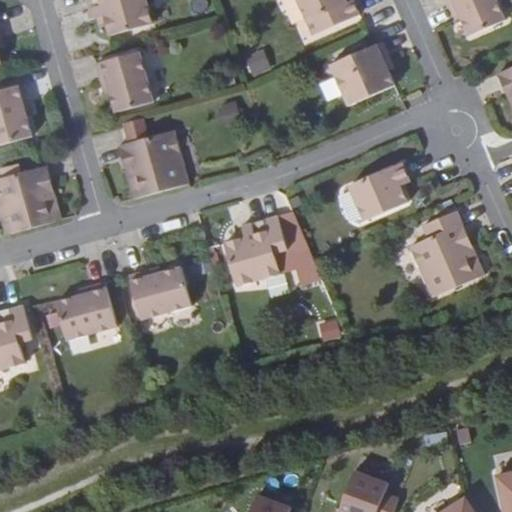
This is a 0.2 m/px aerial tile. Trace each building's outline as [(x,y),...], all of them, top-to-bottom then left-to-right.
[(112,19),(114,27),(118,39),(161,28),(153,0),(95,0),(101,21),(104,20),(112,19)] [(303,0),(320,39),(367,18),(358,0),(303,0)] [(461,6),(468,21),(475,39),(511,24),(501,0),(451,0),(454,8),(461,6)] [(462,23),(468,21),(461,6),(454,8),(462,23)] [(106,29),(114,27),(112,19),(104,20),(106,29)] [(3,22),(0,22),(0,37),(5,52),(11,49),(3,22)] [(5,52),(0,37),(0,68),(8,67),(5,52)] [(392,46),(386,48),(397,74),(403,71),(392,46)] [(397,74),(386,48),(339,69),(357,110),(404,89),(397,74)] [(265,51),(245,55),(249,76),(270,72),(265,51)] [(116,81),(120,97),(124,117),(163,106),(149,56),(105,68),(109,82),(116,81)] [(113,98),(120,97),(116,81),(109,82),(113,98)] [(29,103),(34,101),(31,86),(0,94),(0,150),(38,139),(33,120),(29,103)] [(39,119),(34,101),(29,103),(33,120),(39,119)] [(142,120),(122,126),(126,141),(146,136),(142,120)] [(139,188),(143,203),(197,188),(199,187),(184,133),(128,150),(135,177),(142,174),(146,186),(139,188)] [(14,180),(31,175),(29,166),(12,171),(14,180)] [(408,184),(418,180),(411,166),(358,190),(372,225),(417,206),(411,189),(408,184)] [(0,183),(0,184),(15,239),(71,223),(67,208),(59,210),(57,200),(64,197),(56,168),(31,175),(0,183)] [(135,177),(139,188),(146,186),(142,174),(135,177)] [(420,185),(418,180),(408,184),(411,189),(420,185)] [(67,208),(64,197),(57,200),(59,210),(67,208)] [(470,245),(478,242),(466,213),(431,229),(438,242),(418,250),(441,300),(493,277),(482,252),(474,255),(470,245)] [(261,234),(254,236),(238,240),(250,287),(288,276),(273,220),(258,224),(261,234)] [(251,226),(254,236),(261,234),(258,224),(251,226)] [(482,252),(478,242),(470,245),(474,255),(482,252)] [(155,281),(154,275),(138,280),(151,323),(202,309),(191,271),(170,277),(155,281)] [(168,271),(154,275),(155,281),(170,277),(168,271)] [(100,296),(85,300),(65,305),(75,344),(127,330),(115,285),(99,290),(100,296)] [(83,294),(85,300),(100,296),(99,290),(83,294)] [(0,376),(34,367),(29,346),(42,343),(33,309),(0,317),(0,376)] [(336,319),(318,324),(322,341),(340,337),(336,319)] [(389,485),(357,473),(341,511),(394,511),(399,500),(386,495),(389,485)] [(511,511),(511,474),(497,478),(504,511),(511,511)] [(259,497),(252,511),(290,511),(291,510),(259,497)] [(473,511),(465,499),(445,511),(473,511)]
